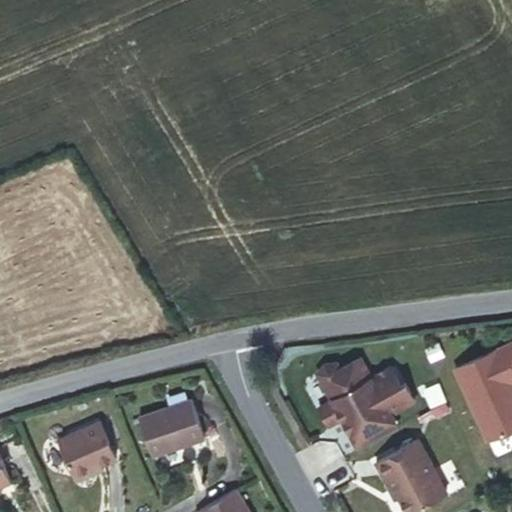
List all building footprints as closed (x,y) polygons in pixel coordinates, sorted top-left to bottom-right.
[(451,367),(483,438),(511,425),(511,402),(506,389),(510,387),(507,380),(511,377),(511,339),(492,349),(451,367)] [(347,432),(386,411),(410,397),(400,379),(395,381),(386,363),(366,374),(355,355),(335,366),(332,360),(320,361),(313,370),(328,397),(314,404),(324,422),(337,414),(347,432)] [(135,407),(145,444),(195,430),(185,392),(135,407)] [(386,411),(347,432),(354,445),(379,431),(393,424),(386,411)] [(70,473),(99,461),(112,455),(95,419),(55,437),(70,473)] [(394,493),(403,509),(442,488),(413,435),(370,458),(385,486),(389,484),(394,493)] [(0,483),(8,480),(0,461),(0,483)] [(102,465),(99,461),(70,473),(72,479),(102,465)] [(385,486),(390,495),(394,493),(389,484),(385,486)] [(250,511),(235,486),(196,509),(197,511),(250,511)]
